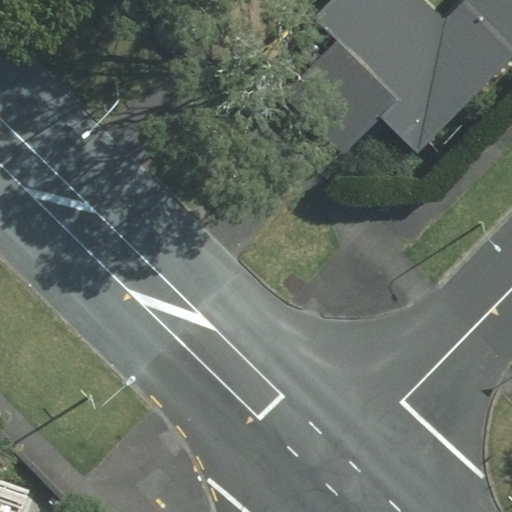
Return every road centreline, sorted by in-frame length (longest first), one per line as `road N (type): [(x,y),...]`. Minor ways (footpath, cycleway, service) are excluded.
road 1 (tertiary): [(0,135),(337,463)]
road 2 (tertiary): [(511,288),(337,463)]
